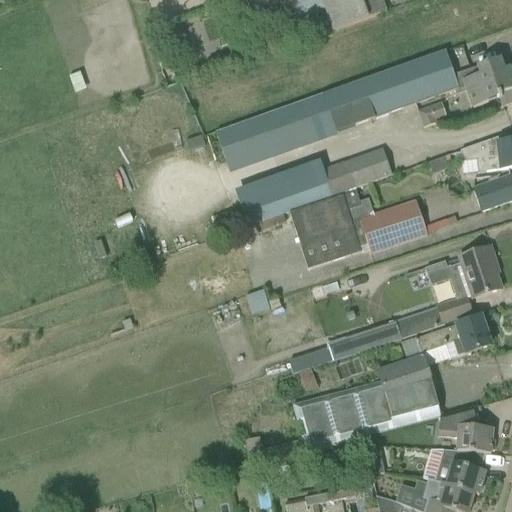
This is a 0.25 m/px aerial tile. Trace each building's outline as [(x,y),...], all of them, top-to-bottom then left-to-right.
[(321,0),(333,33),(386,15),(381,0),(321,0)] [(511,81),(508,70),(502,72),(499,62),(480,68),(478,69),(481,77),(465,82),(462,74),(454,77),(446,54),(389,74),(362,83),(363,84),(338,93),(323,98),(332,124),(336,134),(351,129),(389,115),(466,88),(473,109),(498,100),(501,107),(503,106),(511,102),(511,81)] [(435,126),(429,110),(417,115),(423,130),(435,126)] [(511,135),(460,154),(462,166),(463,177),(511,170),(511,135)] [(314,205),(390,178),(392,178),(382,151),(344,165),(345,167),(305,182),(314,205)] [(473,191),(481,214),(511,203),(511,182),(510,178),(473,191)] [(369,257),(427,239),(415,203),(373,217),(369,205),(360,208),(355,193),(288,215),(307,272),(360,255),(358,249),(366,247),(369,257)] [(444,327),(443,325),(471,316),(467,303),(501,292),(493,269),(496,268),(490,249),(459,260),(461,266),(446,271),(457,304),(395,325),(397,330),(346,347),(350,359),(400,342),(444,327)] [(453,330),(416,342),(402,347),(406,362),(421,358),(446,349),(445,348),(453,345),(458,361),(491,349),(481,319),(453,329),(453,330)] [(377,436),(441,419),(433,391),(422,359),(403,365),(378,373),(380,384),(292,408),(296,424),(302,422),(306,438),(301,439),(301,442),(262,453),(266,466),(305,455),(364,440),(377,436)] [(310,372),(299,376),(305,394),(317,389),(310,372)] [(456,454),(485,456),(490,457),(493,431),(485,431),(480,409),(441,419),(439,439),(458,440),(456,454)] [(258,439),(244,443),(251,470),(266,466),(262,453),(258,439)] [(380,448),(365,447),(371,474),(384,476),(378,448),(380,448)] [(443,454),(434,484),(474,495),(474,496),(478,498),(485,474),(480,473),(485,456),(456,454),(443,454)] [(288,468),(276,470),(279,484),(291,482),(288,468)] [(426,504),(423,511),(469,511),(474,496),(474,495),(434,484),(434,485),(428,483),(422,503),(426,504)] [(340,493),(342,501),(344,510),(351,509),(349,500),(355,499),(353,490),(340,493)] [(340,493),(328,495),(330,504),(342,501),(340,493)] [(328,495),(316,498),(318,506),(330,504),(328,495)] [(318,511),(318,506),(316,498),(284,504),(286,511),(307,511),(307,509),(312,508),(312,511),(318,511)]
